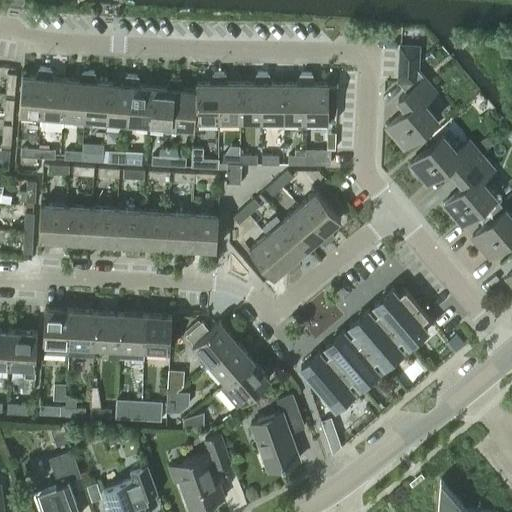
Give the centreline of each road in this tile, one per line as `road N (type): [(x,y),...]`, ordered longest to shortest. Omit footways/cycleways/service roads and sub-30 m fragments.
road 1 (residential): [(399,217),(368,174),(370,51),(215,52),(0,35)]
road 2 (tertiary): [(302,511),(511,351)]
road 3 (residential): [(218,285),(273,318),(399,217)]
road 4 (residential): [(0,279),(218,285)]
road 5 (residential): [(511,349),(399,217)]
road 6 (residential): [(218,285),(222,203),(261,173)]
